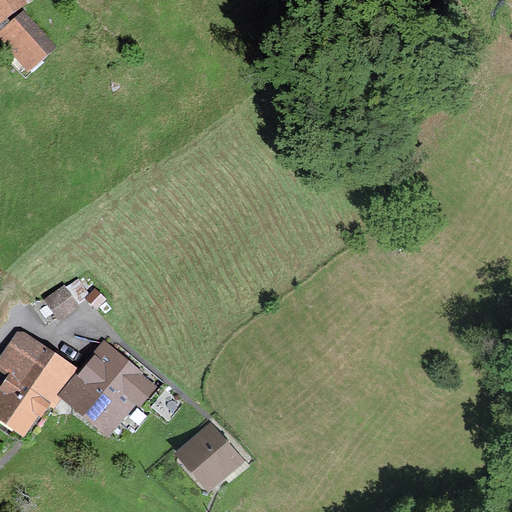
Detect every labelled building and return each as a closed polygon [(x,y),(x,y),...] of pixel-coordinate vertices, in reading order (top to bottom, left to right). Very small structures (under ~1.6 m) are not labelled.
[(0,0),(0,13),(2,16),(19,3),(17,0),(0,0)] [(23,15),(13,24),(28,40),(25,43),(38,58),(51,47),(23,15)] [(65,290),(48,302),(59,317),(75,305),(65,290)] [(62,367),(20,338),(0,366),(0,368),(12,377),(0,395),(0,413),(21,428),(62,367)] [(145,382),(106,349),(69,394),(108,426),(145,382)] [(211,432),(185,455),(209,482),(235,459),(211,432)]
